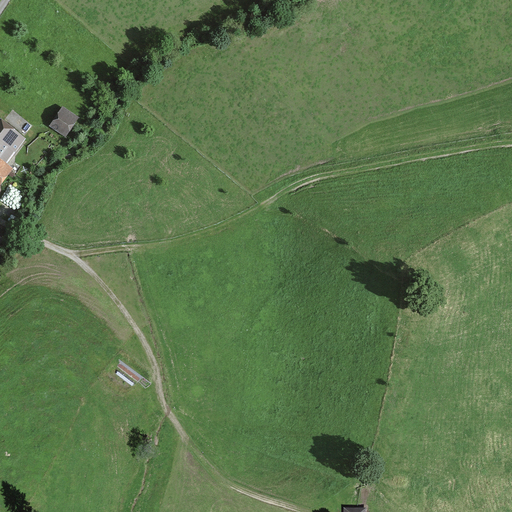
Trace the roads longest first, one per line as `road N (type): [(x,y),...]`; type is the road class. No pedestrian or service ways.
road 1 (track): [(70,255),(179,240),(341,171),(511,142)]
road 2 (track): [(0,216),(70,255),(107,289),(152,358),(162,405),(210,467),(252,494),(304,511)]
